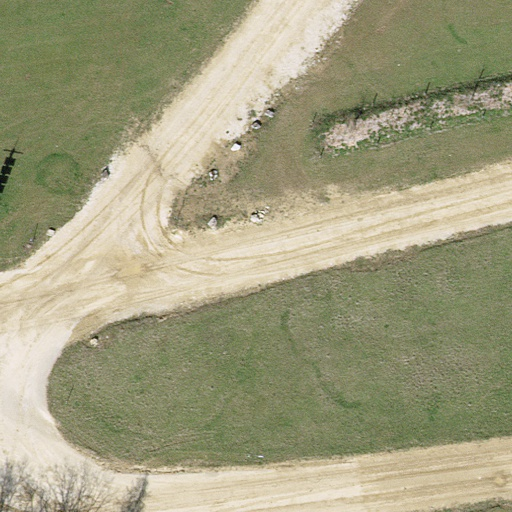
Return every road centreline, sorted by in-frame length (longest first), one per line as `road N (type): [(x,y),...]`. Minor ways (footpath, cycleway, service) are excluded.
road 1 (track): [(0,327),(69,294),(511,199)]
road 2 (track): [(69,294),(307,0)]
road 3 (track): [(511,475),(241,511)]
road 4 (track): [(0,427),(10,448),(70,495),(109,511)]
